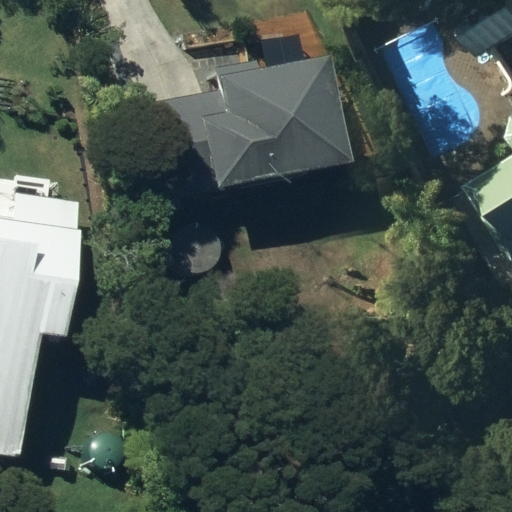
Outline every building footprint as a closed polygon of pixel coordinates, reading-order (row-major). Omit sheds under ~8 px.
[(511,0),(487,0),(462,15),(486,55),(511,39),(511,0)] [(434,21),(378,51),(438,163),(495,133),(434,21)] [(124,107),(140,206),(322,175),(304,65),(247,75),(245,60),(202,68),(204,81),(194,83),(197,95),(124,107)] [(511,157),(473,182),(511,244),(511,157)] [(8,201),(10,185),(0,183),(0,466),(2,467),(14,355),(49,359),(65,207),(8,201)]
